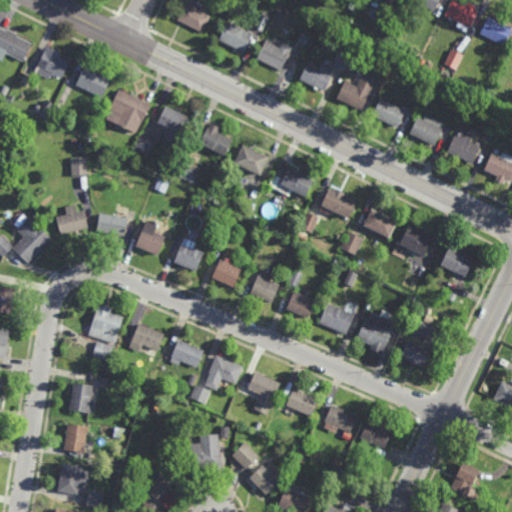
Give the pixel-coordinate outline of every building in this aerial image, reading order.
[(438,0),(434,11),(411,0),(438,0)] [(456,0),(466,5),(467,2),(476,7),(474,10),(477,11),(469,28),(468,27),(465,32),(455,27),(457,21),(455,21),(455,22),(453,21),(453,19),(444,15),(451,0),(456,0)] [(199,10),(200,8),(206,11),(205,13),(211,16),(203,32),(177,20),(185,4),(199,10)] [(286,16),(278,12),(280,8),(288,12),(286,16)] [(263,32),(255,27),(262,14),(270,18),(263,32)] [(511,28),(503,45),(479,33),(488,16),(511,28)] [(293,25),(288,22),(291,17),(296,19),(293,25)] [(233,24),(234,22),(239,24),(238,26),(248,31),(250,28),(254,30),(253,33),(254,34),(245,52),(219,39),(228,21),(233,24)] [(0,26),(5,30),(6,28),(16,33),(16,35),(31,43),(22,60),(6,51),(2,59),(0,57),(0,26)] [(278,46),(280,41),(290,46),(279,70),(258,58),(267,39),(273,42),(272,43),(278,46)] [(62,77),(56,74),(55,76),(50,74),(49,77),(34,71),(47,44),(59,50),(57,55),(70,61),(62,77)] [(455,71),(443,64),(450,49),(463,56),(455,71)] [(341,70),(332,66),(338,52),(348,56),(341,70)] [(356,65),(349,62),(351,56),(359,60),(356,65)] [(420,68),(415,66),(419,58),(424,61),(420,68)] [(318,68),(321,63),(332,68),(329,74),(331,75),(322,92),(316,88),(315,90),(312,88),(313,87),(298,79),(307,61),(312,63),(312,65),(318,68)] [(427,72),(422,69),(425,61),(431,64),(427,72)] [(100,96),(75,83),(84,66),(109,78),(100,96)] [(360,111),(334,99),(342,82),(354,87),(361,73),(374,80),(360,111)] [(5,94),(0,91),(0,89),(3,83),(9,86),(5,94)] [(136,133),(114,122),(119,113),(109,108),(118,89),(150,104),(136,133)] [(426,107),(421,105),(424,97),(429,99),(426,107)] [(29,108),(23,106),(26,98),(33,101),(29,108)] [(49,109),(43,105),(48,98),(53,102),(49,109)] [(395,128),(371,116),(379,99),(404,111),(395,128)] [(39,113),(33,110),(36,102),(42,105),(39,113)] [(178,146),(163,139),(168,129),(157,124),(165,105),(191,117),(178,146)] [(56,118),(50,116),(54,109),(59,111),(56,118)] [(463,121),(457,118),(460,111),(467,114),(463,121)] [(433,146),(408,134),(416,117),(441,129),(433,146)] [(221,128),(219,132),(233,140),(225,156),(199,143),(208,126),(208,127),(210,122),(221,128)] [(469,142),(479,147),(471,164),(446,153),(454,136),(457,137),(460,130),(472,135),(469,142)] [(148,154),(132,146),(140,132),(155,139),(148,154)] [(259,176),(232,164),(241,145),(267,157),(259,176)] [(511,157),(511,160),(511,162),(511,174),(509,182),(483,170),(491,153),(499,157),(502,152),(511,157)] [(72,174),(71,157),(88,156),(89,173),(72,174)] [(199,169),(192,183),(176,175),(183,162),(199,169)] [(303,198),(278,185),(286,168),(312,181),(303,198)] [(164,192),(153,188),(159,176),(169,180),(164,192)] [(240,193),(236,190),(240,182),(244,185),(240,193)] [(346,220),(319,206),(327,190),(354,204),(346,220)] [(77,211),(83,210),(88,227),(60,234),(57,216),(67,213),(66,206),(75,204),(77,211)] [(387,240),(375,234),(373,237),(365,233),(367,230),(362,227),(370,211),(395,223),(387,240)] [(310,233),(298,227),(306,212),(318,218),(310,233)] [(28,218),(30,216),(51,238),(26,262),(12,248),(24,237),(17,229),(18,228),(14,223),(24,213),(28,218)] [(125,235),(97,231),(100,213),(128,217),(125,235)] [(284,230),(277,226),(280,219),(287,223),(284,230)] [(290,235),(285,233),(288,226),(294,228),(290,235)] [(423,258),(398,245),(408,227),(432,240),(423,258)] [(158,256),(135,246),(143,228),(165,237),(158,256)] [(354,256),(339,248),(347,232),(363,239),(354,256)] [(13,246),(2,256),(0,254),(0,234),(1,234),(13,246)] [(196,272),(173,263),(181,244),(204,253),(196,272)] [(464,279),(439,267),(448,248),(473,260),(464,279)] [(231,288),(211,279),(220,260),(230,264),(229,266),(239,270),(231,288)] [(295,288),(286,284),(293,269),(301,273),(295,288)] [(345,278),(339,275),(342,269),(347,272),(345,278)] [(352,282),(347,280),(350,274),(355,276),(352,282)] [(269,305),(248,296),(255,278),(277,287),(269,305)] [(12,313),(0,310),(0,285),(15,289),(12,313)] [(309,314),(287,305),(292,292),(314,302),(309,314)] [(115,341),(89,333),(99,302),(112,306),(111,310),(124,314),(115,341)] [(354,316),(347,331),(320,320),(327,305),(354,316)] [(387,320),(394,323),(393,325),(394,326),(383,352),(371,347),(373,342),(358,336),(364,320),(367,321),(371,313),(378,316),(381,310),(390,314),(387,320)] [(425,336),(411,330),(416,320),(430,326),(425,336)] [(159,348),(144,342),(141,350),(128,344),(133,332),(135,333),(140,321),(166,331),(159,348)] [(8,342),(9,342),(8,355),(0,353),(0,324),(11,326),(8,342)] [(197,365),(173,354),(181,337),(205,348),(197,365)] [(109,359),(93,354),(98,339),(114,344),(109,359)] [(423,368),(400,358),(408,340),(430,350),(423,368)] [(236,382),(222,376),(217,389),(205,383),(210,371),(209,371),(217,352),(244,364),(236,382)] [(109,369),(103,366),(105,360),(111,362),(109,369)] [(281,381),(267,413),(254,408),(261,392),(247,386),(249,380),(251,381),(255,370),(281,381)] [(194,383),(189,380),(192,372),(198,375),(194,383)] [(511,406),(493,397),(502,378),(511,383),(511,406)] [(91,410),(71,408),(75,380),(95,383),(91,410)] [(206,403),(191,396),(197,382),(212,389),(206,403)] [(318,398),(311,415),(286,403),(294,386),(318,398)] [(351,431),(325,421),(332,403),(358,414),(351,431)] [(384,446),(372,441),(371,443),(366,441),(367,439),(361,437),(369,418),(392,428),(384,446)] [(259,430),(254,428),(258,420),(262,422),(259,430)] [(89,430),(87,430),(84,451),(65,448),(69,421),(90,425),(89,430)] [(232,438),(227,437),(230,423),(235,424),(232,438)] [(123,436),(115,435),(116,425),(125,427),(123,436)] [(187,467),(185,442),(201,441),(200,433),(219,432),(221,464),(187,467)] [(298,444),(291,441),(293,436),(300,439),(298,444)] [(246,468),(232,453),(246,440),(260,455),(246,468)] [(302,465),(295,462),(299,454),(306,457),(302,465)] [(468,495),(452,486),(466,459),(479,466),(477,470),(480,471),(468,495)] [(341,468),(334,465),(336,460),(343,463),(341,468)] [(89,485),(87,485),(86,491),(78,490),(78,492),(59,489),(63,461),(83,464),(82,468),(91,470),(89,485)] [(266,493),(250,477),(264,464),(280,480),(266,493)] [(357,477),(348,473),(350,467),(360,472),(357,477)] [(161,511),(156,511),(144,506),(145,504),(143,503),(145,498),(147,499),(156,477),(174,485),(161,511)] [(305,511),(294,511),(279,506),(287,486),(312,496),(305,511)] [(103,506),(88,504),(90,489),(105,491),(103,506)] [(506,501),(499,499),(502,492),(508,495),(506,501)] [(439,511),(445,501),(462,509),(460,511),(439,511)] [(325,511),(329,503),(347,511),(325,511)]
